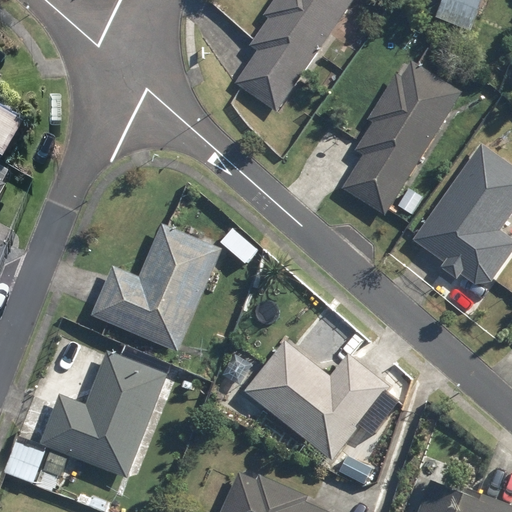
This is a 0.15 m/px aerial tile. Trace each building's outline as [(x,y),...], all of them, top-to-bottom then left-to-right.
[(235,84),(278,113),(355,0),(274,0),(264,15),(269,18),(250,46),(258,51),(235,84)] [(445,0),(438,19),(471,33),(484,0),(445,0)] [(344,188),(386,215),(464,93),(412,61),(402,77),(397,74),(368,119),(375,123),(357,151),(364,156),(344,188)] [(494,111),(505,120),(511,110),(511,107),(502,100),(494,111)] [(414,241),(476,286),(493,284),(511,256),(511,238),(502,231),(511,216),(511,164),(482,144),(414,241)] [(398,207),(413,215),(423,198),(409,189),(398,207)] [(92,317),(179,354),(223,250),(163,224),(140,279),(113,267),(92,317)] [(245,393),(334,462),(391,389),(349,355),(331,378),(285,342),(245,393)] [(45,444),(132,477),(173,372),(113,349),(92,405),(65,394),(45,444)] [(37,487),(53,493),(59,476),(61,476),(67,458),(50,452),(37,487)] [(222,511),(324,511),(306,504),(308,498),(260,477),(258,482),(239,473),(222,511)] [(419,511),(511,511),(511,506),(464,489),(462,494),(431,483),(419,511)]
